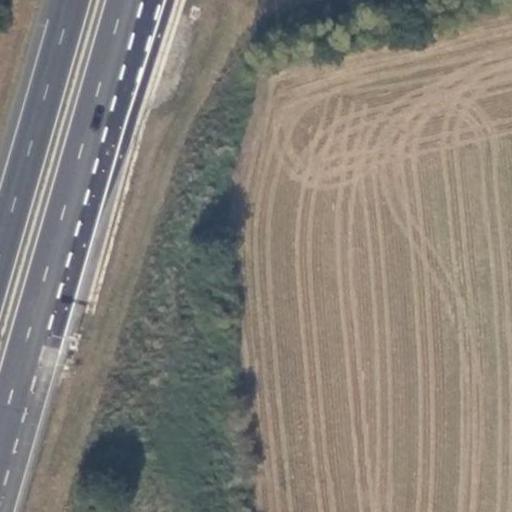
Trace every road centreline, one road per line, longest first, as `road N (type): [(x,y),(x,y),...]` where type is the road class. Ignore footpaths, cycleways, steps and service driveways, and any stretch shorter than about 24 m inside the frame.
road 1 (trunk): [(0,428),(123,0)]
road 2 (trunk): [(71,0),(0,248)]
